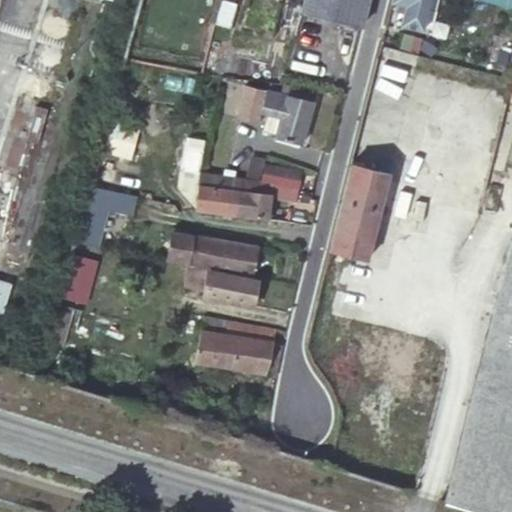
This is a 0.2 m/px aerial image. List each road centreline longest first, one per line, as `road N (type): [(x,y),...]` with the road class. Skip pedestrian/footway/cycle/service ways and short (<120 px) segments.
road 1 (residential): [(296,451),(296,339),(380,0)]
road 2 (tertiary): [(0,434),(246,511)]
